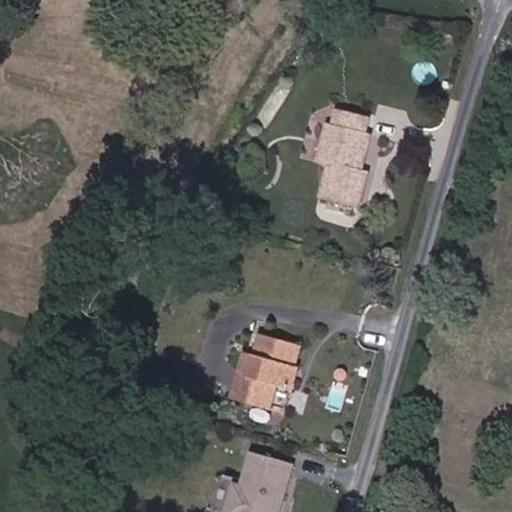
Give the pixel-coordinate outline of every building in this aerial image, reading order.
[(324,108),(322,125),(317,124),(313,164),(321,164),(317,197),(361,202),(364,171),(345,169),(347,153),(352,153),(357,112),(324,108)] [(269,364),(263,388),(249,386),(244,408),(282,418),(286,398),(305,401),(311,355),(273,345),(269,364)] [(255,361),(249,386),(263,388),(269,364),(255,361)] [(292,511),(294,506),(297,507),(308,470),(267,458),(257,493),(248,498),(244,511),(292,511)] [(233,511),(238,476),(219,474),(213,511),(233,511)]
